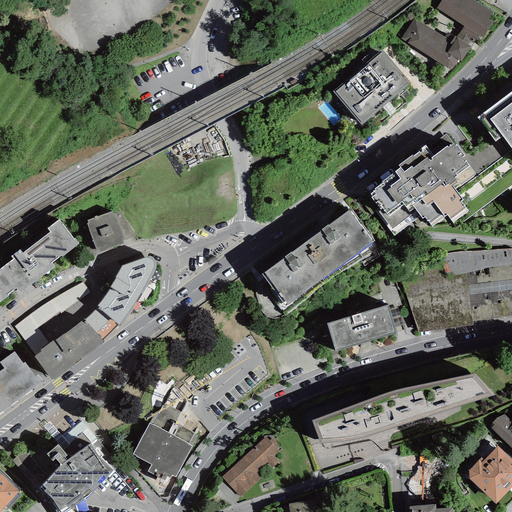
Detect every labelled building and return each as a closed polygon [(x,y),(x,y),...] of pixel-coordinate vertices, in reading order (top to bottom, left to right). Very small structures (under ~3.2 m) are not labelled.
[(493,14),(472,0),(442,0),(437,8),(465,26),(460,33),(471,40),(474,42),(479,36),(482,38),(492,23),(488,20),(493,14)] [(456,37),(447,32),(444,38),(419,21),(418,22),(414,20),(401,39),(448,68),(453,67),(458,60),(462,62),(472,47),(468,45),(471,40),(460,33),(456,37)] [(383,50),(333,92),(361,125),(411,84),(383,50)] [(511,91),(477,117),(495,142),(503,136),(511,148),(511,91)] [(454,189),(475,174),(462,157),(464,155),(456,145),(455,146),(446,134),(427,148),(425,145),(398,165),(400,168),(381,182),(382,183),(374,189),(376,190),(371,194),(372,196),(371,198),(379,208),(375,211),(394,236),(421,216),(423,218),(425,217),(432,227),(448,215),(453,222),(468,211),(461,201),(462,200),(454,189)] [(112,208),(86,218),(96,246),(98,245),(99,249),(123,240),(122,236),(124,235),(115,210),(113,211),(112,208)] [(322,231),(309,241),(332,272),(374,241),(350,210),(328,226),(328,225),(322,230),(322,231)] [(74,235),(59,216),(48,225),(50,228),(22,249),(20,246),(11,252),(13,255),(0,265),(0,298),(9,292),(8,291),(16,285),(20,289),(54,263),(51,259),(61,252),(62,253),(79,240),(75,234),(74,235)] [(286,258),(264,273),(287,304),(332,272),(309,241),(291,253),(285,257),(286,258)] [(442,262),(420,265),(422,277),(403,285),(419,331),(473,322),(473,319),(511,313),(511,247),(463,250),(442,253),(442,262)] [(111,288),(98,306),(85,319),(102,341),(119,325),(135,305),(149,282),(157,266),(156,263),(154,259),(151,257),(148,256),(147,258),(146,258),(140,259),(122,266),(115,277),(116,278),(110,287),(111,288)] [(51,299),(28,315),(38,328),(59,311),(61,313),(90,292),(82,282),(51,299)] [(388,305),(326,323),(335,352),(396,333),(388,305)] [(35,355),(49,344),(38,328),(28,315),(14,326),(35,355)] [(52,381),(103,343),(102,341),(85,319),(84,318),(49,344),(35,355),(34,356),(52,381)] [(0,412),(42,381),(38,375),(35,377),(25,362),(23,364),(14,352),(0,361),(0,363),(4,368),(0,370),(0,412)] [(389,392),(312,420),(320,444),(351,441),(365,437),(493,396),(474,373),(398,389),(389,392)] [(155,412),(149,423),(133,454),(137,456),(136,456),(151,464),(148,471),(168,482),(172,475),(176,477),(192,446),(188,444),(188,443),(168,432),(173,423),(174,424),(180,412),(164,404),(159,414),(155,412)] [(511,419),(511,421),(505,414),(497,418),(491,423),(493,426),(491,428),(511,448),(511,419)] [(266,436),(222,477),(240,497),(261,478),(256,473),(267,462),(272,468),(279,462),(274,456),(279,451),(266,436)] [(58,445),(46,454),(52,461),(56,458),(61,465),(42,485),(46,489),(44,490),(52,498),(59,508),(55,510),(56,511),(72,511),(70,509),(93,493),(113,471),(99,458),(91,444),(65,460),(64,458),(67,456),(58,445)] [(496,504),(511,486),(511,459),(498,445),(484,460),(481,457),(468,470),(469,478),(496,504)] [(24,451),(12,461),(22,473),(34,463),(24,451)] [(0,511),(5,506),(9,509),(21,496),(18,492),(19,491),(0,473),(0,511)] [(429,497),(428,476),(407,478),(408,498),(429,497)] [(307,511),(306,501),(289,503),(290,511),(284,511),(307,511)]
